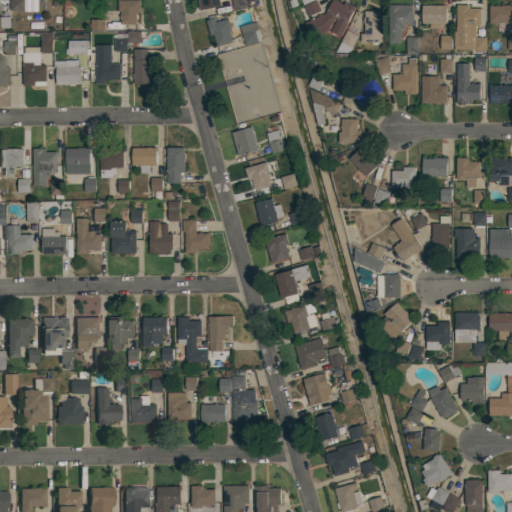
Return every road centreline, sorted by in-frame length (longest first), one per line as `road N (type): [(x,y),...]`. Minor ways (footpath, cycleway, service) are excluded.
road 1 (residential): [(174,0),(313,511)]
road 2 (residential): [(297,455),(0,457)]
road 3 (residential): [(247,284),(0,287)]
road 4 (residential): [(201,115),(0,115)]
